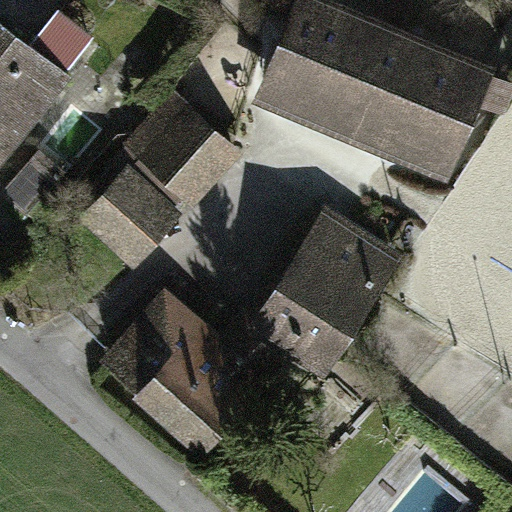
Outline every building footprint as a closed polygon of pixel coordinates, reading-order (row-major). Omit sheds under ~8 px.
[(482,66),(320,0),(304,0),(271,82),(446,154),(482,66)] [(0,149),(64,70),(0,21),(0,149)] [(170,91),(129,136),(194,193),(234,149),(170,91)] [(24,209),(61,169),(40,151),(4,190),(24,209)] [(173,210),(127,169),(86,214),(132,254),(173,210)] [(220,343),(167,295),(111,357),(200,436),(299,329),(326,348),(388,253),(329,214),(267,308),(259,302),(220,343)]
